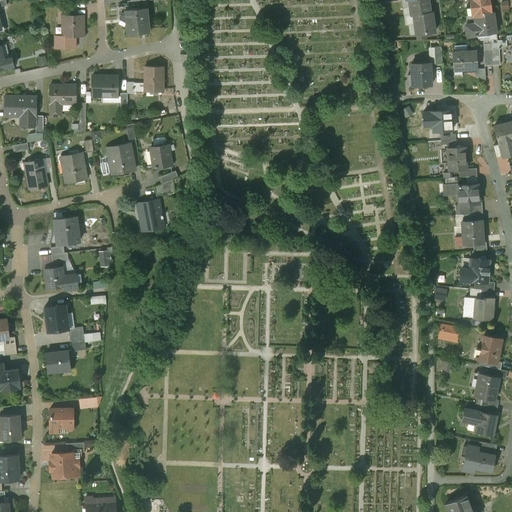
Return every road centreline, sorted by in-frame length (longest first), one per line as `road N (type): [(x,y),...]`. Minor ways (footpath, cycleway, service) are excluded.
road 1 (residential): [(21,291),(38,423),(32,511)]
road 2 (residential): [(138,187),(8,215)]
